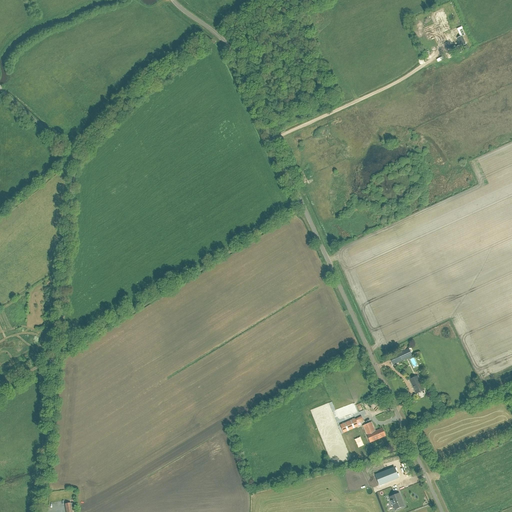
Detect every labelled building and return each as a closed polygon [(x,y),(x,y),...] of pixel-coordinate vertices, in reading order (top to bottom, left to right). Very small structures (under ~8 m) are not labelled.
[(438,24),(424,30),(428,40),(435,36),(439,45),(446,42),(443,34),(442,33),(444,32),(445,32),(447,31),(450,30),(447,24),(444,19),(446,18),(443,11),(434,15),(436,20),(437,22),(438,23),(438,24)] [(445,34),(451,50),(460,47),(454,31),(445,34)] [(461,46),(466,44),(462,36),(457,38),(461,46)] [(393,366),(412,356),(408,348),(389,358),(393,366)] [(416,394),(425,390),(418,375),(409,379),(416,394)] [(355,418),(340,425),(343,433),(358,427),(357,424),(363,421),(361,417),(355,419),(355,418)] [(383,429),(375,431),(372,422),(363,426),(367,435),(370,443),(386,436),(383,429)] [(376,476),(380,485),(398,478),(394,468),(376,476)] [(390,497),(395,510),(404,506),(399,493),(390,497)]
